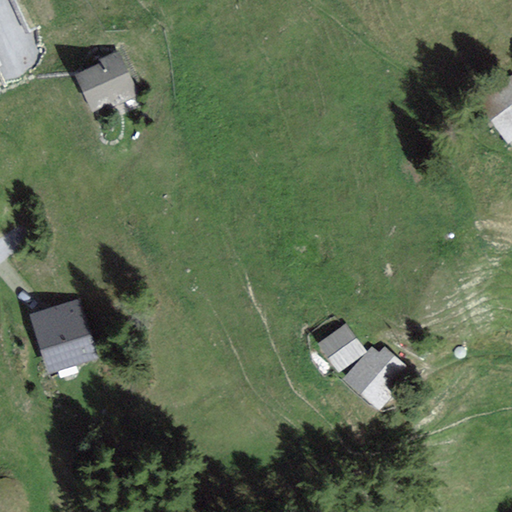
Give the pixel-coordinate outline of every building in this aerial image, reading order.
[(121,59),(79,78),(96,116),(138,97),(121,59)] [(511,75),(483,98),(511,135),(511,75)] [(80,300),(32,316),(51,375),(100,360),(80,300)] [(359,328),(335,349),(356,373),(380,353),(359,328)] [(388,349),(364,384),(404,411),(428,375),(388,349)]
